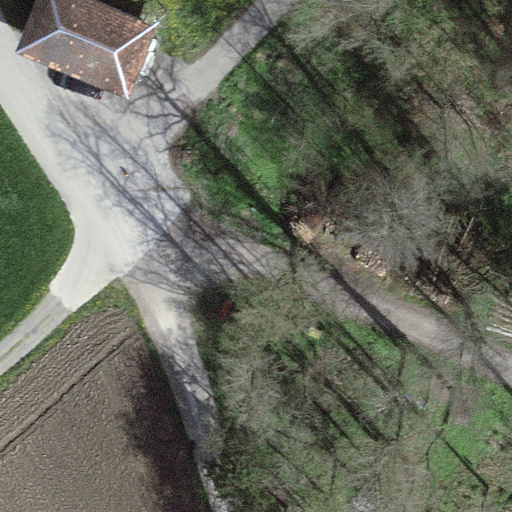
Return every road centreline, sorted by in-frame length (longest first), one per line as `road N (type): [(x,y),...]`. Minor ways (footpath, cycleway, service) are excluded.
road 1 (track): [(511,370),(139,213),(0,358)]
road 2 (unclassified): [(0,57),(94,179),(139,213),(236,511)]
road 3 (track): [(278,0),(94,179)]
